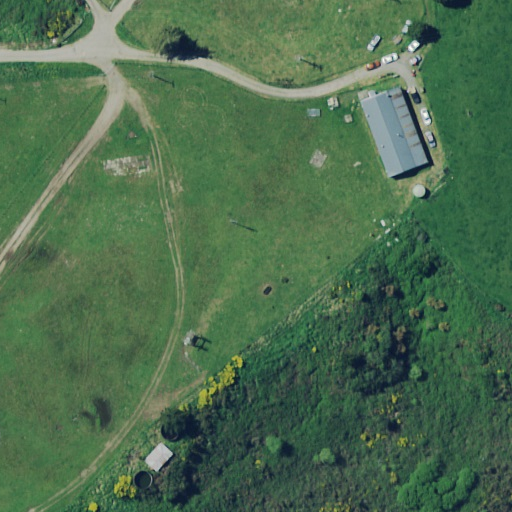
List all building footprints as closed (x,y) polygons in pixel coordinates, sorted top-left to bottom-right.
[(425,163),(397,88),(358,103),(386,177),(425,163)] [(409,189),(409,190),(409,192),(409,193),(410,194),(410,196),(411,197),(413,198),(414,198),(416,199),(417,199),(419,199),(420,198),(421,198),(423,197),(424,196),(425,195),(425,193),(426,192),(426,190),(426,189),(425,187),(425,186),(424,185),(423,184),(422,183),(420,182),(419,182),(417,182),(416,182),(414,182),(413,183),(412,184),(411,185),(410,186),(409,187),(409,189)] [(173,424),(172,423),(170,423),(169,422),(167,422),(166,423),(164,423),(163,424),(161,425),(160,426),(160,427),(159,429),(159,430),(159,432),(159,434),(160,435),(160,436),(161,438),(163,439),(164,439),(165,440),(167,440),(168,440),(170,440),(171,440),(173,439),(174,438),(175,437),(176,435),(176,434),(177,432),(177,431),(177,429),(176,428),(175,426),(174,425),(173,424)] [(170,454),(158,443),(142,461),(154,472),(170,454)] [(145,472),(144,471),(142,471),(141,471),(139,470),(138,471),(136,471),(135,472),(134,473),(133,474),(132,476),(131,477),(131,479),(131,480),(131,482),(132,483),(132,485),(133,486),(135,487),(136,488),(137,488),(139,488),(141,488),(142,488),(144,488),(145,487),(146,486),(147,485),(148,483),(149,482),(149,480),(149,479),(149,477),(148,476),(147,474),(146,473),(145,472)]
